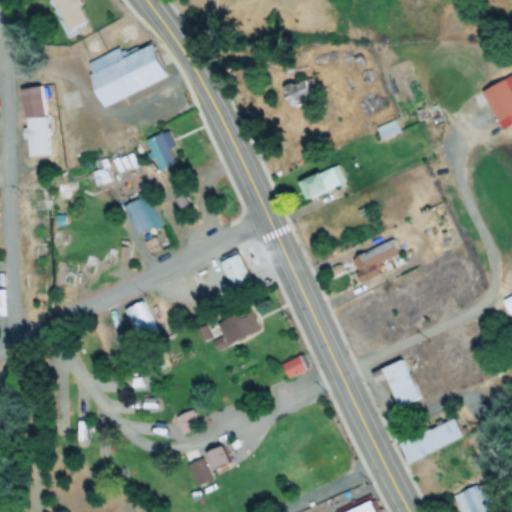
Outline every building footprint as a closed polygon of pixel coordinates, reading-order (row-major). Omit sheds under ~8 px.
[(54,0),(79,0),(89,18),(69,28),(54,0)] [(91,72),(154,42),(170,75),(107,106),(91,72)] [(510,75),(511,78),(511,114),(493,125),(476,93),(510,75)] [(19,89),(40,87),(47,157),(26,160),(19,89)] [(279,100),(301,90),(306,103),(284,112),(279,100)] [(371,130),(377,144),(399,134),(393,120),(371,130)] [(148,138),(164,130),(179,160),(162,168),(148,138)] [(336,166),(344,185),(302,203),(294,184),(336,166)] [(146,191),(163,227),(139,238),(125,207),(139,201),(136,195),(146,191)] [(391,240),(402,265),(357,286),(346,261),(391,240)] [(221,263),(244,252),(258,281),(234,292),(221,263)] [(511,295),(511,309),(511,310),(511,311),(511,313),(506,317),(498,303),(511,295)] [(142,302),(159,337),(138,348),(121,313),(142,302)] [(218,321),(252,306),(261,326),(228,342),(218,321)] [(201,326),(212,320),(218,334),(207,339),(201,326)] [(213,338),(223,333),(228,344),(218,348),(213,338)] [(302,354),(309,369),(291,379),(283,364),(302,354)] [(381,369),(405,358),(423,398),(399,409),(381,369)] [(193,411),(199,423),(187,429),(181,417),(193,411)] [(458,419),(466,437),(408,464),(400,446),(458,419)] [(222,446),(230,465),(211,473),(214,479),(197,487),(188,466),(203,459),(202,455),(222,446)] [(449,496),(455,511),(487,511),(496,508),(483,480),(449,496)] [(349,511),(369,502),(374,511),(349,511)]
